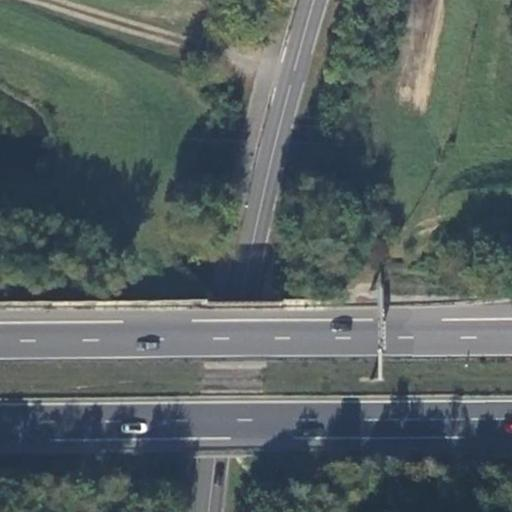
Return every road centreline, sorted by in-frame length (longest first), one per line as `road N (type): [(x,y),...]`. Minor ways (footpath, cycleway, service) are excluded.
road 1 (tertiary): [(315,0),(269,173),(210,511)]
road 2 (trunk): [(511,335),(0,341)]
road 3 (trunk): [(0,423),(511,419)]
road 4 (track): [(498,0),(468,149),(405,242)]
road 5 (track): [(293,75),(44,0)]
